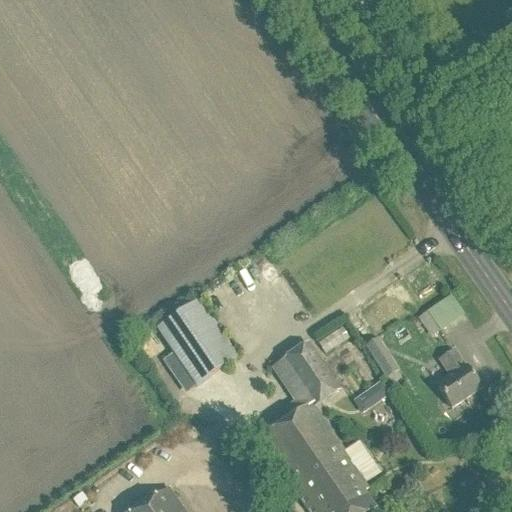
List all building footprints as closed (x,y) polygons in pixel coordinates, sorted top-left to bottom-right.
[(419,310),(433,330),(458,313),(444,293),(419,310)] [(238,362),(198,305),(157,333),(196,390),(238,362)] [(313,410),(261,445),(306,511),(376,511),(362,491),(365,489),(355,474),(356,474),(313,410),(338,393),(309,351),(285,368),(313,410)] [(437,392),(452,414),(481,394),(455,356),(440,366),(452,382),(437,392)] [(373,368),(384,386),(399,378),(388,359),(373,368)] [(371,391),(380,404),(388,399),(379,386),(371,391)] [(183,511),(169,492),(141,511),(183,511)]
